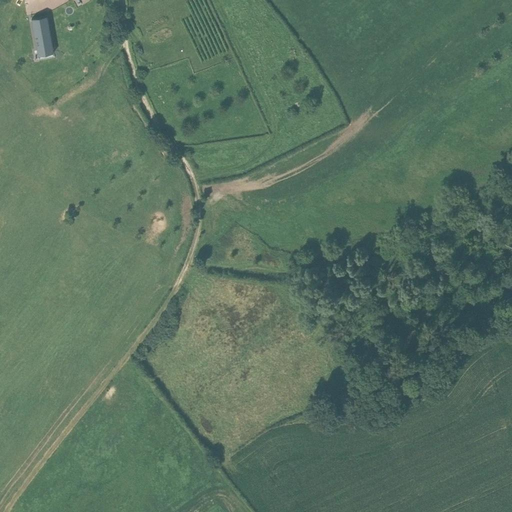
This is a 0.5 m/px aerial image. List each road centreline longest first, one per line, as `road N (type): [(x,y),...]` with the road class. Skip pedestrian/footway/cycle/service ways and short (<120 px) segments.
road 1 (track): [(5,511),(159,313),(185,265)]
road 2 (track): [(185,265),(197,228),(196,195),(133,79),(121,0)]
